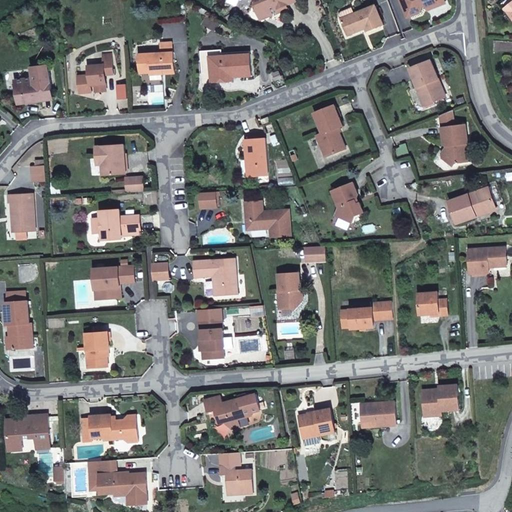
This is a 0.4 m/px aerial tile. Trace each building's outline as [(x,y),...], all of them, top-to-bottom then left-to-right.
[(287,5),(284,0),(258,0),(256,5),(256,6),(270,12),(271,15),(288,9),(287,5)] [(444,0),(401,0),(408,17),(420,13),(423,6),(426,5),(427,7),(444,0)] [(428,10),(446,3),(444,0),(427,7),(428,10)] [(511,0),(506,0),(502,3),(506,8),(511,3),(511,0)] [(341,16),(343,21),(348,35),(363,30),(362,28),(365,27),(367,32),(384,25),(376,5),(358,12),(355,12),(353,7),(343,12),(341,14),(341,16)] [(270,12),(256,6),(261,19),(271,15),(270,12)] [(174,52),(173,43),(161,43),(161,53),(174,52)] [(210,57),(250,54),(250,51),(222,53),(222,50),(201,51),(203,72),(211,72),(210,57)] [(175,70),(174,52),(161,53),(139,54),(140,74),(150,73),(150,75),(164,74),(163,70),(175,70)] [(115,74),(113,54),(104,54),(105,64),(89,66),(90,75),(79,76),(81,92),(82,93),(92,92),(91,85),(95,85),(96,91),(104,91),(103,84),(107,84),(107,75),(115,74)] [(252,76),(250,54),(210,57),(211,72),(212,82),(226,81),(226,75),(229,74),(232,77),(233,77),(252,76)] [(446,97),(432,60),(411,69),(418,87),(421,86),(423,91),(420,92),(419,93),(422,101),(425,107),(436,103),(435,101),(446,97)] [(53,96),(49,65),(33,67),(34,78),(16,80),(19,104),(44,100),(44,97),(53,96)] [(129,99),(128,85),(118,85),(119,99),(129,99)] [(347,149),(338,128),(343,126),(335,105),(315,113),(323,133),(318,135),(327,157),(347,149)] [(470,161),(468,144),(469,144),(467,125),(455,126),(454,116),(441,117),(443,127),(445,145),(447,146),(448,146),(449,151),(443,159),(453,166),(456,163),(470,161)] [(269,175),(266,138),(246,140),(248,158),(250,158),(251,176),(269,175)] [(127,173),(125,144),(97,146),(98,165),(103,164),(103,175),(127,173)] [(48,181),(46,165),(33,166),(34,182),(48,181)] [(145,192),(144,176),(126,178),(127,193),(145,192)] [(364,212),(361,202),(358,204),(355,196),(359,195),(354,183),(333,191),(340,207),(336,216),(354,223),(357,215),(364,212)] [(476,213),(496,206),(490,187),(488,188),(478,192),(450,201),(457,220),(458,224),(477,217),(476,213)] [(217,206),(217,191),(201,192),(202,208),(217,207),(217,206)] [(36,231),(34,193),(10,195),(10,203),(12,203),(14,232),(36,231)] [(292,236),(290,209),(264,211),(263,201),(246,202),(247,221),(251,220),(252,230),(267,228),(267,226),(270,226),(271,228),(271,237),(292,236)] [(497,210),(496,206),(476,213),(477,217),(497,210)] [(141,230),(140,215),(135,216),(128,216),(121,217),(121,210),(102,211),(102,218),(94,218),(95,233),(103,232),(104,240),(123,238),(122,235),(122,231),(141,230)] [(327,261),(326,246),(323,246),(306,247),(307,262),(327,261)] [(508,266),(507,247),(470,249),(471,274),(490,272),(490,267),(490,265),(495,265),(495,267),(508,266)] [(239,294),(236,259),(195,261),(196,277),(216,276),(218,295),(239,294)] [(170,279),(169,263),(153,264),(154,280),(170,279)] [(136,282),(135,266),(95,269),(97,289),(105,289),(106,299),(122,298),(121,288),(119,288),(119,283),(121,283),(136,282)] [(304,300),(300,296),(299,290),(301,287),(300,272),(279,274),(280,290),(279,290),(280,309),(293,308),(295,310),(304,300)] [(106,299),(105,289),(97,289),(97,299),(106,299)] [(9,293),(9,302),(6,302),(8,325),(10,325),(10,326),(13,326),(13,330),(11,331),(11,336),(12,349),(34,348),(32,323),(30,323),(29,301),(19,301),(27,301),(26,292),(9,293)] [(449,315),(448,299),(440,300),(439,292),(419,293),(421,315),(440,313),(440,315),(449,315)] [(394,319),(393,302),(373,303),(373,307),(351,309),(351,310),(343,310),(344,328),(352,327),(352,329),(375,327),(375,320),(394,319)] [(265,305),(252,306),(253,316),(266,315),(265,305)] [(225,349),(223,320),(200,322),(201,330),(202,330),(204,351),(224,349),(225,349)] [(109,366),(108,349),(111,349),(110,332),(87,333),(89,368),(109,366)] [(225,358),(224,349),(204,351),(204,359),(225,358)] [(460,410),(459,385),(440,386),(441,389),(441,391),(436,392),(436,389),(424,390),(425,411),(431,416),(443,415),(442,411),(460,410)] [(262,410),(257,393),(249,396),(248,393),(239,396),(240,398),(233,400),(225,407),(222,395),(205,400),(209,412),(216,410),(219,423),(226,421),(232,428),(241,426),(240,419),(254,415),(253,412),(262,410)] [(398,424),(396,401),(362,404),(364,427),(398,424)] [(336,432),(332,408),(316,411),(316,413),(300,416),(304,436),(320,433),(320,435),(336,432)] [(44,424),(44,416),(49,416),(49,414),(24,416),(23,418),(23,422),(30,422),(30,425),(44,424)] [(139,441),(137,418),(125,419),(123,422),(117,422),(117,420),(117,416),(113,416),(112,414),(92,416),(92,418),(93,430),(83,431),(84,442),(93,441),(93,438),(105,437),(105,440),(125,439),(129,442),(139,441)] [(51,448),(49,416),(44,416),(44,424),(30,425),(30,422),(23,422),(23,418),(8,419),(10,448),(24,447),(23,438),(36,437),(37,449),(51,448)] [(93,430),(92,418),(82,419),(83,431),(93,430)] [(221,453),(222,465),(237,464),(242,464),(241,452),(221,453)] [(118,473),(118,460),(100,461),(101,474),(118,473)] [(255,493),(254,469),(237,470),(237,464),(222,465),(222,475),(228,474),(230,494),(255,493)] [(66,480),(65,467),(56,468),(57,481),(66,480)] [(149,503),(147,473),(130,474),(130,475),(119,476),(118,473),(101,474),(102,489),(117,488),(117,493),(117,495),(128,494),(134,494),(134,504),(149,503)]
